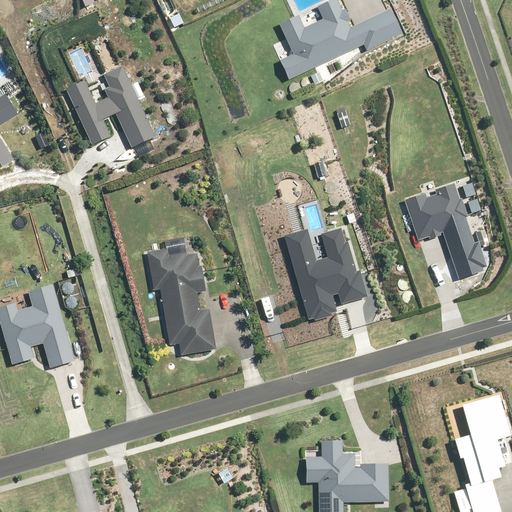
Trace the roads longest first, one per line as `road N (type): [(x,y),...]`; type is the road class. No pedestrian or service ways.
road 1 (residential): [(511,320),(0,467)]
road 2 (residential): [(463,0),(511,158)]
